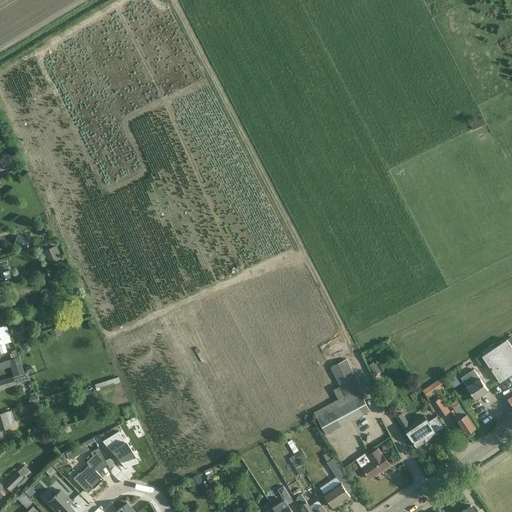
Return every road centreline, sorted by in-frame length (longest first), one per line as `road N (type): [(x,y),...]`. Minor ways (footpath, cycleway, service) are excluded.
road 1 (track): [(173,0),(434,501)]
road 2 (tertiary): [(394,511),(511,433)]
